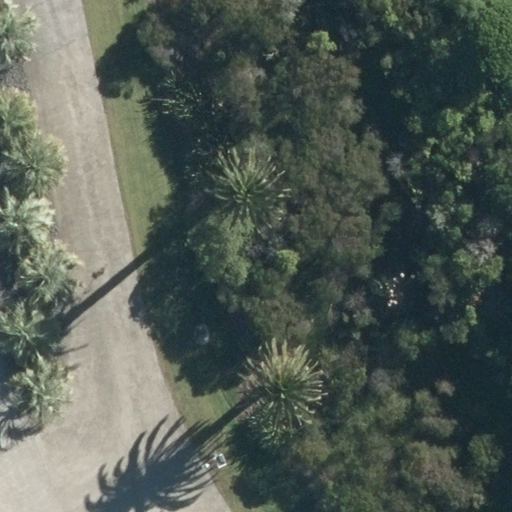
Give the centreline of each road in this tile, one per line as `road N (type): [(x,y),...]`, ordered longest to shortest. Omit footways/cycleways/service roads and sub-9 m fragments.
road 1 (residential): [(32,0),(55,52),(118,388)]
road 2 (residential): [(0,482),(118,388)]
